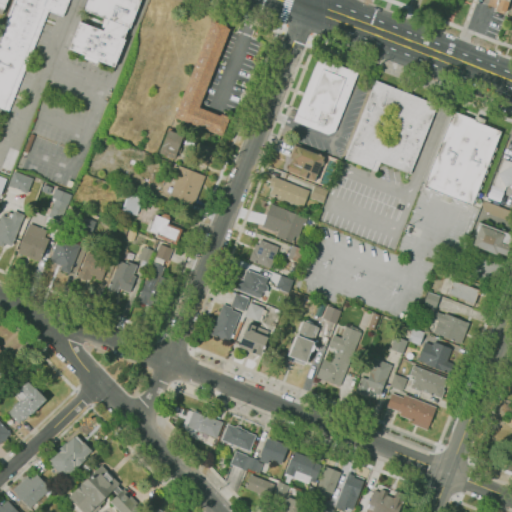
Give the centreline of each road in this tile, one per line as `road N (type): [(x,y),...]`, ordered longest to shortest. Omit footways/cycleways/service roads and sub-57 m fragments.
road 1 (residential): [(511,499),(0,295)]
road 2 (residential): [(309,7),(178,339),(138,413)]
road 3 (residential): [(224,511),(138,413),(60,340),(47,314)]
road 4 (primary): [(291,0),(506,82)]
road 5 (tertiary): [(511,310),(431,511)]
road 6 (residential): [(102,382),(0,479)]
